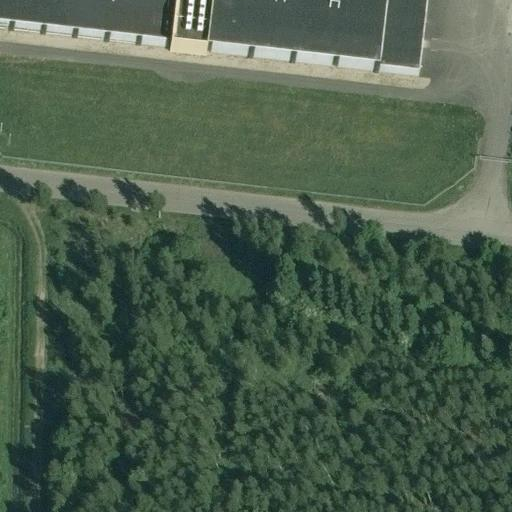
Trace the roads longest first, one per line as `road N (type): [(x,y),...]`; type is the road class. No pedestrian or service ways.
road 1 (unclassified): [(0,178),(511,243)]
road 2 (track): [(35,511),(43,259),(32,220),(0,183)]
